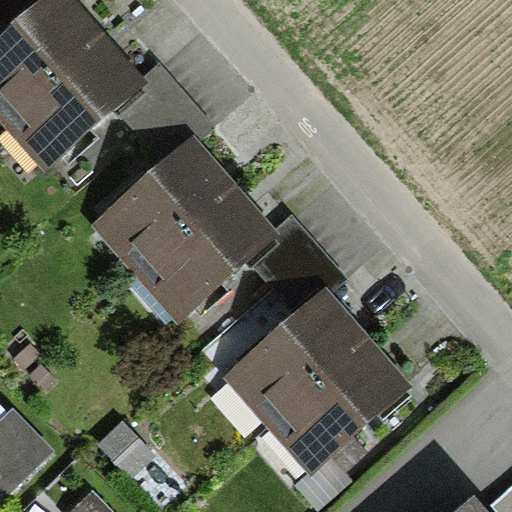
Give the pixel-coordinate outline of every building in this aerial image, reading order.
[(62,0),(0,51),(0,120),(46,176),(115,118),(145,93),(135,82),(69,0),(62,0)] [(115,118),(165,177),(199,149),(219,132),(159,61),(135,82),(145,93),(115,118)] [(95,235),(175,331),(253,270),(282,245),(273,235),(199,149),(165,177),(95,235)] [(253,270),(300,323),(331,296),(346,283),(290,220),(273,235),(282,245),(253,270)] [(227,386),(309,481),(414,391),(331,296),(300,323),(227,386)] [(0,481),(12,493),(56,451),(14,408),(0,420),(0,481)] [(511,511),(511,488),(492,505),(497,511),(511,511)] [(113,511),(94,492),(74,511),(113,511)] [(480,511),(472,503),(461,511),(480,511)]
